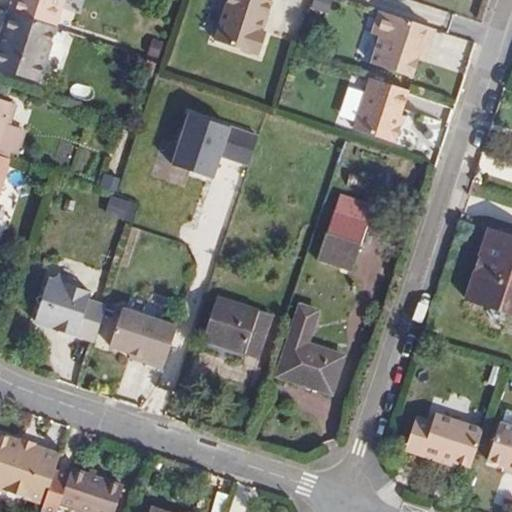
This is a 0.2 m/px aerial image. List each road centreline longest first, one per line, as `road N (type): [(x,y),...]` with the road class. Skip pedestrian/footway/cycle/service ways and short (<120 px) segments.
road 1 (residential): [(347,495),(506,0)]
road 2 (residential): [(347,495),(0,379)]
